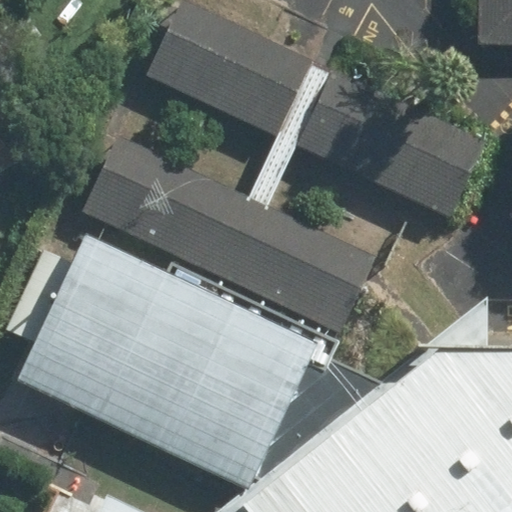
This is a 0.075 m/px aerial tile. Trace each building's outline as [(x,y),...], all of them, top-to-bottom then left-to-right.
[(511,0),(488,0),(487,36),(511,37),(511,0)] [(308,68),(188,7),(155,71),(276,132),(308,68)] [(498,139),(337,71),(304,151),(464,218),(498,139)] [(392,255),(125,126),(86,208),(353,337),(392,255)] [(0,262),(5,259),(0,253),(0,181),(24,162),(0,130),(0,262)] [(48,343),(30,378),(251,491),(324,348),(102,235),(86,266),(54,249),(14,326),(48,343)] [(511,511),(511,350),(431,353),(228,511),(167,511),(125,490),(117,506),(72,480),(54,511),(511,511)]
